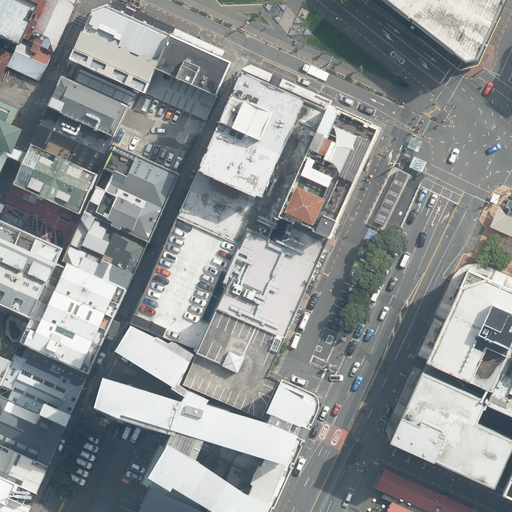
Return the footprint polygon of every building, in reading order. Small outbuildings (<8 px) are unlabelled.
[(0,0),(0,31),(20,41),(38,0),(0,0)] [(49,64),(79,0),(38,0),(20,41),(16,49),(49,64)] [(378,0),(464,61),(477,58),(503,0),(378,0)] [(70,58),(143,92),(171,32),(105,2),(91,8),(70,58)] [(231,59),(171,32),(143,92),(201,118),(204,120),(231,59)] [(0,83),(9,64),(15,51),(0,44),(0,83)] [(49,64),(16,49),(15,51),(9,64),(42,79),(49,64)] [(244,68),(197,172),(261,200),(307,95),(244,68)] [(78,82),(62,74),(48,105),(115,135),(129,105),(123,102),(123,100),(79,80),(78,82)] [(307,95),(261,200),(197,172),(176,219),(240,247),(247,230),(279,244),(289,223),(279,219),(330,105),(307,95)] [(21,106),(0,96),(0,168),(7,154),(14,158),(22,161),(14,180),(79,212),(100,166),(33,135),(26,132),(19,129),(22,124),(14,120),(21,106)] [(289,223),(331,242),(383,130),(331,108),(330,105),(279,219),(289,223)] [(115,137),(48,107),(33,135),(100,166),(115,137)] [(128,288),(177,174),(115,146),(61,259),(128,288)] [(397,171),(380,210),(391,214),(407,176),(397,171)] [(498,203),(502,192),(495,189),(491,200),(498,203)] [(505,215),(499,206),(489,228),(511,237),(511,217),(507,215),(505,215)] [(0,302),(33,317),(61,259),(66,248),(0,217),(0,302)] [(199,355),(217,311),(216,311),(230,280),(226,278),(240,247),(176,219),(134,317),(133,316),(129,325),(162,340),(163,339),(199,355)] [(285,342),(331,242),(289,223),(279,244),(247,230),(240,247),(226,278),(230,280),(216,311),(217,311),(285,342)] [(128,288),(61,259),(33,317),(20,343),(89,374),(128,288)] [(490,389),(511,341),(511,288),(466,268),(463,275),(425,358),(490,389)] [(269,375),(285,342),(217,311),(199,355),(183,389),(261,423),(281,381),(269,375)] [(152,338),(130,328),(112,359),(171,395),(170,397),(183,405),(180,410),(101,385),(91,416),(117,427),(170,443),(146,487),(169,501),(172,497),(196,511),(271,511),(196,468),(203,449),(290,475),(300,445),(313,404),(282,380),(280,385),(280,393),(279,392),(266,421),(272,424),(269,429),(208,410),(209,404),(181,391),(195,360),(171,344),(169,347),(152,338)] [(511,341),(490,389),(486,399),(511,411),(511,341)] [(89,374),(20,343),(13,361),(0,390),(0,444),(48,465),(66,427),(41,416),(46,403),(71,415),(89,374)] [(0,390),(13,361),(0,354),(0,390)] [(511,433),(476,417),(486,396),(421,366),(401,411),(400,410),(388,435),(493,483),(511,440),(511,433)] [(41,416),(66,427),(71,415),(46,403),(41,416)] [(0,444),(0,476),(35,493),(48,465),(0,444)] [(271,511),(274,511),(290,475),(203,449),(196,468),(271,511)] [(511,460),(500,486),(511,491),(511,460)] [(476,511),(379,470),(370,490),(387,498),(380,511),(476,511)] [(0,476),(0,511),(26,511),(29,507),(35,493),(0,476)] [(192,511),(169,501),(147,489),(135,511),(192,511)]
